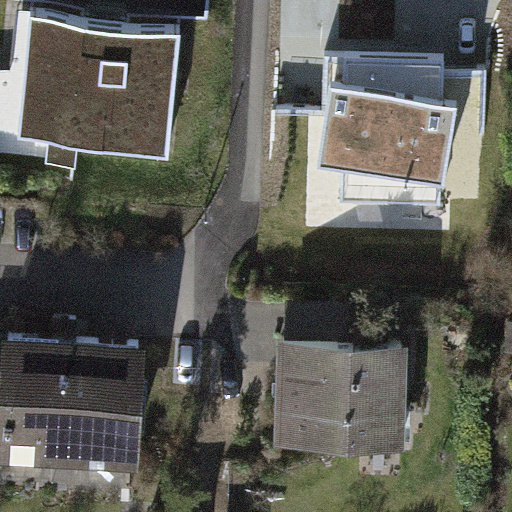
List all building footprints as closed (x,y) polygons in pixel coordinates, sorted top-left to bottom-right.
[(180,23),(30,9),(18,133),(49,136),(47,158),(74,160),(76,138),(169,147),(180,23)] [(431,76),(318,65),(309,151),(422,163),(431,76)] [(6,358),(0,357),(0,446),(134,454),(140,338),(8,331),(6,358)] [(400,342),(286,339),(284,432),(398,435),(400,342)] [(159,511),(234,511),(235,503),(160,502),(159,511)]
